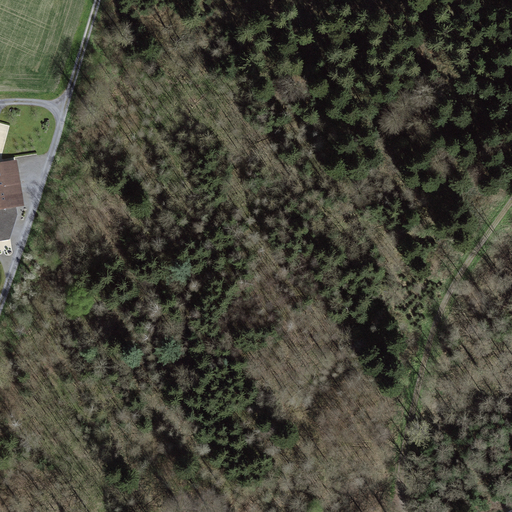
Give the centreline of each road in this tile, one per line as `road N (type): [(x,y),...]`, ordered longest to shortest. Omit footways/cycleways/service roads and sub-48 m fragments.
road 1 (track): [(416,511),(410,423),(440,313),(511,210)]
road 2 (track): [(0,311),(97,0)]
